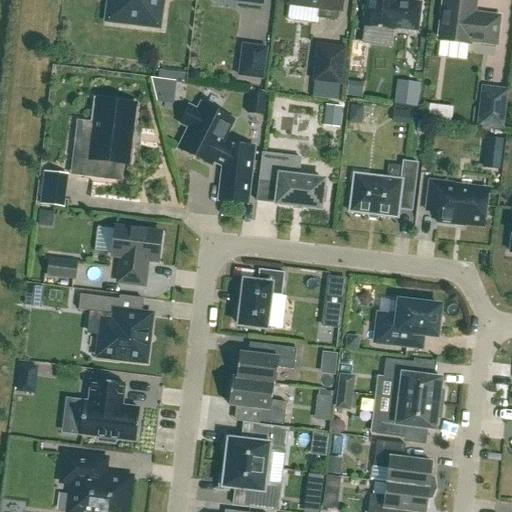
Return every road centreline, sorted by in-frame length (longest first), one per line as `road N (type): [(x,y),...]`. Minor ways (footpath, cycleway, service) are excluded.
road 1 (residential): [(488,320),(465,273),(212,243),(179,511)]
road 2 (residential): [(488,320),(465,511)]
